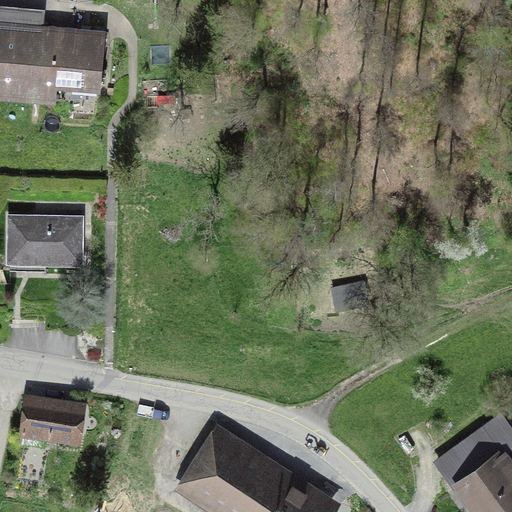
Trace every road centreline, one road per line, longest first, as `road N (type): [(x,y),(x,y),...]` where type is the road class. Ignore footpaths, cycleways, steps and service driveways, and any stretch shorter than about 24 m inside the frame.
road 1 (tertiary): [(402,511),(344,450),(273,408),(0,357)]
road 2 (track): [(511,309),(441,339),(305,425)]
